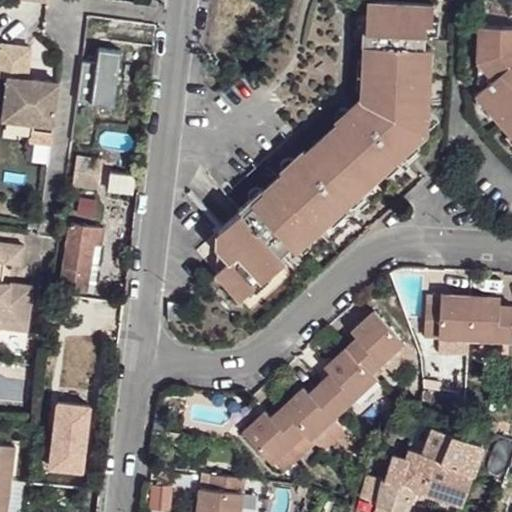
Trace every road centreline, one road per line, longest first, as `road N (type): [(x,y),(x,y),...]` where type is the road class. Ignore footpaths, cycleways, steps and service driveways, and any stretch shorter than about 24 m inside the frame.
road 1 (residential): [(511,247),(411,244),(379,251),(267,353),(241,364),(143,354)]
road 2 (unclassified): [(185,0),(143,354)]
road 3 (unclassified): [(143,354),(121,511)]
